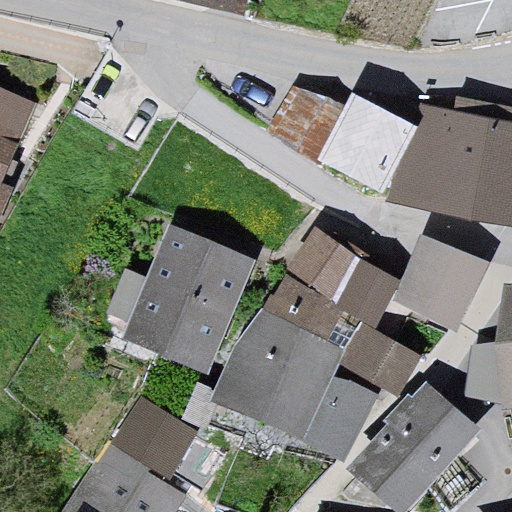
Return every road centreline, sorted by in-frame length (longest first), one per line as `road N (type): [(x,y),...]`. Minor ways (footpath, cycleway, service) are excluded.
road 1 (residential): [(145,33),(184,106),(344,224),(511,252)]
road 2 (unclassified): [(145,33),(404,80),(511,74)]
road 3 (unclassified): [(0,1),(145,33)]
